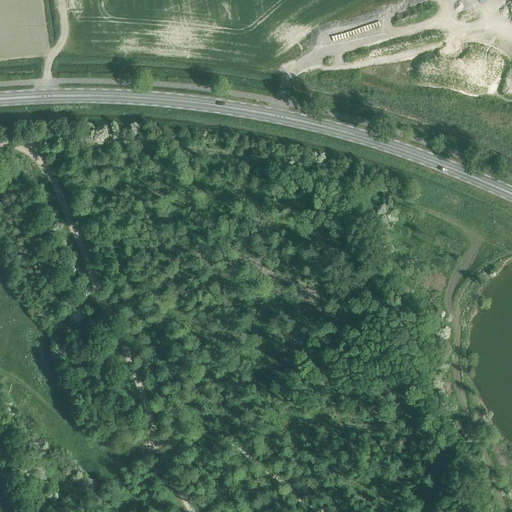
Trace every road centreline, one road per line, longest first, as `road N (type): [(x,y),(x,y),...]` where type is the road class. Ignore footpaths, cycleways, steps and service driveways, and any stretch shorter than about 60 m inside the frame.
road 1 (primary): [(511,194),(355,133),(271,113),(187,98),(22,93)]
road 2 (track): [(187,511),(65,198),(32,152),(0,143)]
road 3 (primary): [(217,72),(303,72),(493,18)]
road 4 (primary): [(482,0),(217,72)]
road 5 (primary): [(22,93),(217,72)]
